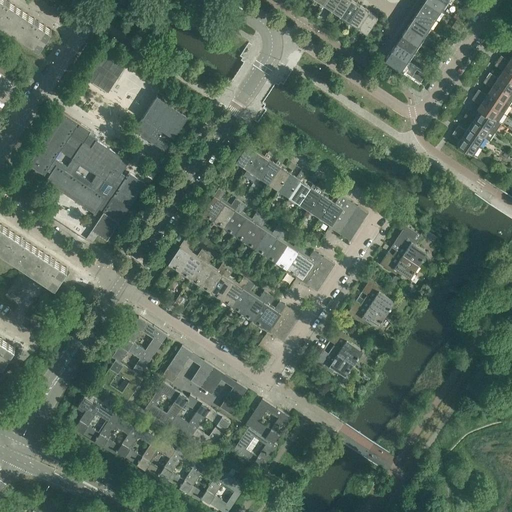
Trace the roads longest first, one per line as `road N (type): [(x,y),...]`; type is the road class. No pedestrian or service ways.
road 1 (residential): [(118,285),(266,383),(380,212)]
road 2 (residential): [(272,39),(299,41),(403,110),(419,111),(494,0)]
road 3 (tertiary): [(118,285),(270,58),(272,39)]
road 4 (secondary): [(163,511),(26,441)]
road 5 (residential): [(25,109),(76,33),(27,0)]
road 6 (residential): [(118,285),(0,206)]
